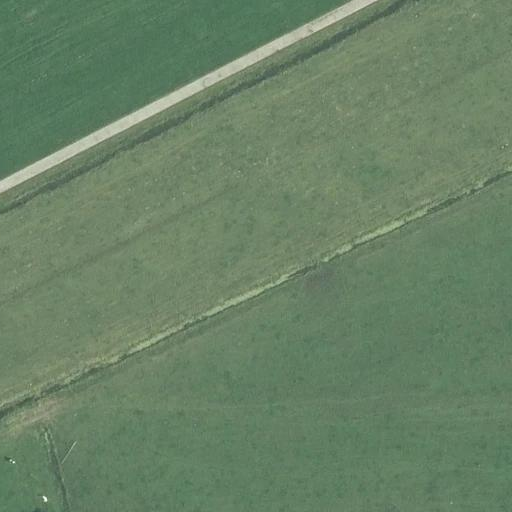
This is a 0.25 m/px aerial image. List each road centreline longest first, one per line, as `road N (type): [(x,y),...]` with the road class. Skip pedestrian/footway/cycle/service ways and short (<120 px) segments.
road 1 (track): [(0,432),(85,395),(299,412),(511,411)]
road 2 (track): [(0,184),(358,0)]
